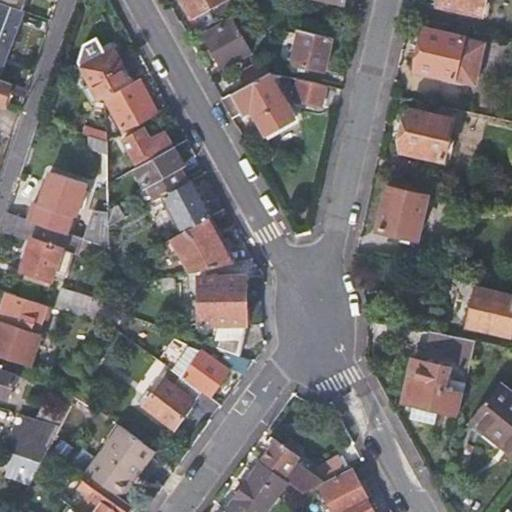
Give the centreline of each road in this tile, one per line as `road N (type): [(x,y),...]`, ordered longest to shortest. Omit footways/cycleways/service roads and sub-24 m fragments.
road 1 (residential): [(136,0),(315,322)]
road 2 (residential): [(315,322),(387,0)]
road 3 (residential): [(315,322),(177,511)]
road 4 (residential): [(418,511),(315,322)]
road 5 (residential): [(0,202),(68,0)]
